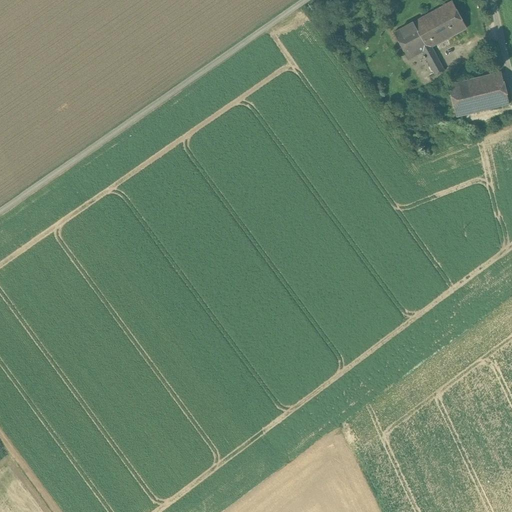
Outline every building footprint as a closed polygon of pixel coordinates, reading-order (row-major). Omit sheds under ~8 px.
[(450,0),(423,16),(437,42),(465,26),(450,0)] [(423,16),(395,32),(410,58),(422,51),(430,46),(431,45),(437,42),(423,16)] [(444,68),(431,45),(430,46),(422,51),(435,74),(444,68)] [(499,71),(447,84),(452,100),(455,115),(507,102),(499,71)] [(452,100),(445,101),(449,117),(455,115),(452,100)]
